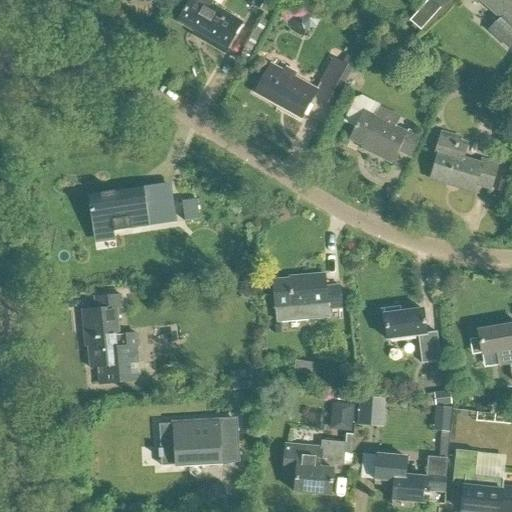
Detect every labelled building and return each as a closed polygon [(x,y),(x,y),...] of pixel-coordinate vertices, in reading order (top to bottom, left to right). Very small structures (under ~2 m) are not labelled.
[(189,0),(177,22),(204,38),(202,41),(224,54),(241,24),(211,7),(214,0),(189,0)] [(258,0),(255,7),(266,13),(272,0),(258,0)] [(428,0),(410,22),(420,32),(448,0),(428,0)] [(481,1),(500,18),(489,31),(507,48),(511,41),(511,0),(471,0),(477,5),(481,1)] [(333,59),(321,81),(339,91),(356,62),(347,57),(342,64),(333,59)] [(316,92),(270,67),(255,94),(301,119),(316,92)] [(345,123),(356,128),(349,141),(368,150),(367,153),(391,165),(397,153),(409,158),(418,138),(406,133),(406,132),(396,127),(401,118),(380,107),(380,106),(363,97),(356,99),(345,123)] [(461,139),(442,134),(436,155),(437,156),(430,180),(473,193),(475,186),(490,190),(498,166),(482,161),(481,164),(464,159),(468,144),(460,142),(461,139)] [(124,192),(87,197),(93,236),(130,231),(130,233),(149,230),(148,223),(174,219),(173,206),(146,210),(144,194),(125,197),(124,192)] [(196,201),(195,200),(182,203),(185,222),(199,220),(196,201)] [(271,310),(275,309),(276,324),(329,320),(328,310),(341,309),(339,287),(325,288),(324,275),(301,277),(301,279),(269,282),(271,310)] [(136,335),(120,336),(117,310),(122,310),(122,303),(136,302),(135,295),(95,299),(96,312),(82,313),(84,335),(87,335),(90,369),(99,369),(101,385),(141,382),(136,335)] [(401,313),(400,307),(383,309),(387,340),(418,336),(421,364),(440,362),(436,333),(425,334),(422,310),(401,313)] [(511,326),(478,333),(482,355),(496,352),(498,368),(509,366),(511,381),(511,326)] [(295,362),(293,373),(311,376),(313,365),(295,362)] [(351,365),(338,367),(341,387),(354,385),(351,365)] [(254,390),(253,381),(232,383),(233,392),(254,390)] [(450,392),(427,396),(428,408),(451,405),(450,392)] [(360,398),(359,416),(383,418),(385,400),(360,398)] [(330,420),(352,423),(354,407),(332,404),(330,420)] [(236,421),(159,426),(161,468),(239,463),(236,421)] [(440,450),(439,459),(447,459),(447,450),(449,433),(441,433),(440,450)] [(284,475),(296,476),(295,494),(331,496),(333,466),(343,467),(345,444),(321,442),(321,449),(287,446),(284,475)] [(455,463),(452,487),(463,488),(460,511),(511,511),(511,488),(503,488),(504,479),(475,476),(476,466),(477,466),(479,453),(467,452),(456,451),(456,452),(455,463)] [(376,456),(374,486),(393,488),(391,502),(391,508),(412,509),(413,504),(425,505),(426,492),(444,493),(446,472),(447,459),(439,459),(437,459),(427,458),(426,470),(426,479),(405,478),(407,458),(376,456)]
